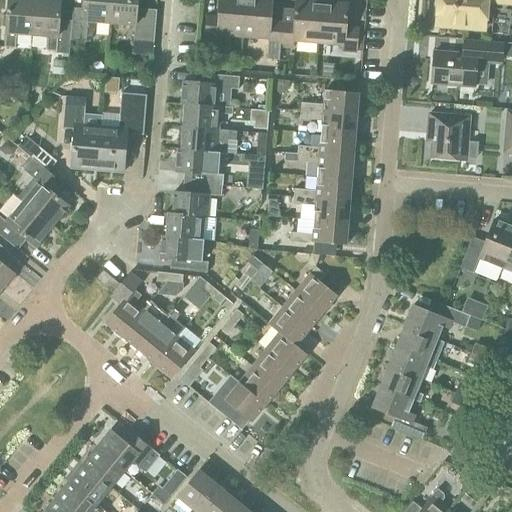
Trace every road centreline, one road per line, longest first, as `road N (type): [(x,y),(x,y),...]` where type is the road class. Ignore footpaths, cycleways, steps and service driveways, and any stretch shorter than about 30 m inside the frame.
road 1 (residential): [(39,306),(92,240),(149,201),(166,0)]
road 2 (residential): [(344,511),(314,478),(378,297),(388,184)]
road 3 (residential): [(286,511),(120,376)]
road 4 (residential): [(395,0),(402,9),(388,184)]
road 5 (residential): [(120,376),(7,511)]
road 6 (residential): [(511,194),(388,184)]
